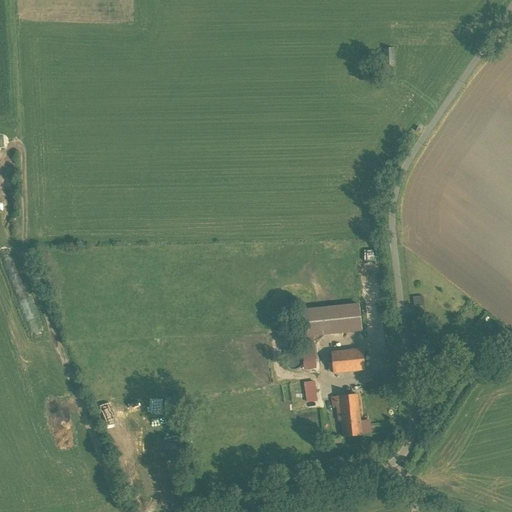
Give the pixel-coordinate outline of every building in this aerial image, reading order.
[(397,68),(397,50),(388,50),(388,69),(397,68)] [(362,333),(360,306),(299,313),(302,339),(362,333)] [(334,354),(336,374),(368,370),(366,350),(334,354)] [(304,384),(306,404),(322,402),(319,382),(304,384)] [(362,436),(357,395),(332,397),(333,407),(337,406),(339,421),(342,421),(344,437),(362,436)]
